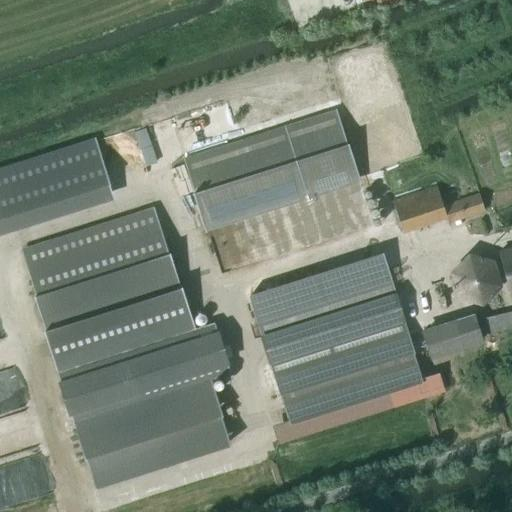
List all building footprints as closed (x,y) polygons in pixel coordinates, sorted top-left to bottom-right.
[(336,111),(183,160),(194,194),(192,194),(204,229),(359,179),(348,144),(347,144),(336,111)] [(0,235),(112,198),(92,138),(0,168),(0,235)] [(403,231),(447,216),(448,221),(485,209),(479,193),(443,205),(437,187),(393,201),(403,231)] [(94,486),(229,443),(219,413),(220,413),(214,392),(233,386),(229,375),(231,374),(222,345),(220,345),(216,335),(197,341),(185,302),(183,302),(165,246),(164,246),(161,234),(29,276),(36,298),(34,299),(45,333),(44,333),(60,383),(58,384),(68,413),(69,412),(83,457),(84,456),(94,486)] [(511,247),(499,251),(511,294),(511,293),(511,247)] [(383,255),(248,298),(277,390),(278,390),(293,435),(393,403),(388,386),(420,376),(411,348),(412,347),(383,255)] [(421,331),(429,355),(481,339),(473,315),(421,331)]
